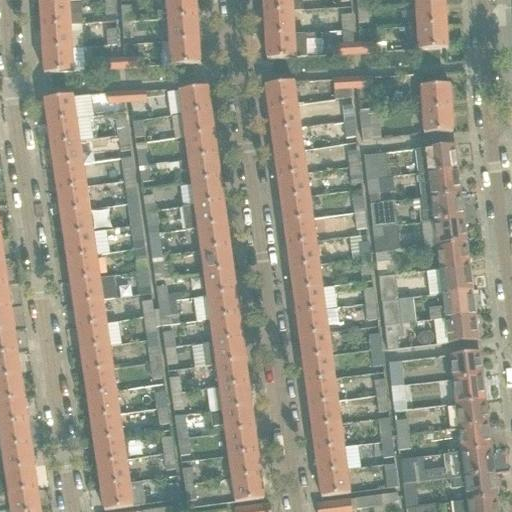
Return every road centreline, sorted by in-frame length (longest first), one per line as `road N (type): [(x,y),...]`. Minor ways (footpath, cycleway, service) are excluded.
road 1 (residential): [(5,0),(73,511)]
road 2 (residential): [(292,511),(230,0)]
road 3 (residential): [(481,0),(511,309)]
